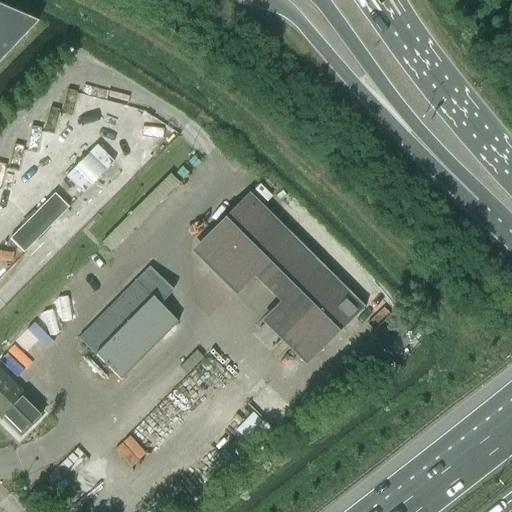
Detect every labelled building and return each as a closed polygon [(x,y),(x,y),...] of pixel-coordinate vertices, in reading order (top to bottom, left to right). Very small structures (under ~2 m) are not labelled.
[(0,64),(39,24),(0,6),(0,64)] [(65,177),(82,194),(113,163),(96,146),(65,177)] [(110,252),(178,184),(169,175),(101,243),(110,252)] [(210,232),(325,346),(365,306),(250,191),(210,232)] [(9,239),(23,253),(68,208),(54,194),(9,239)] [(177,323),(158,305),(172,291),(148,267),(77,339),(120,381),(177,323)] [(381,356),(372,347),(337,382),(346,391),(381,356)] [(0,420),(1,421),(2,420),(19,437),(41,415),(0,373),(0,420)]
